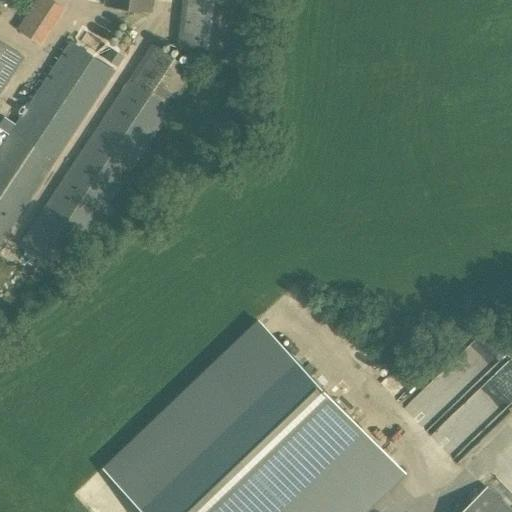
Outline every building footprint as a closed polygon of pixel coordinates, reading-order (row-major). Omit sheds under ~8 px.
[(36,0),(17,27),(40,44),(65,10),(50,0),(36,0)] [(104,0),(104,5),(153,11),(153,0),(104,0)] [(183,0),(178,43),(236,50),(242,0),(183,0)] [(0,88),(23,55),(0,39),(0,88)] [(0,245),(115,71),(71,41),(0,146),(0,245)] [(108,206),(142,153),(157,163),(186,119),(172,110),(197,72),(153,42),(19,245),(57,270),(68,253),(74,257),(99,219),(113,229),(123,215),(108,206)] [(364,511),(406,472),(343,406),(332,395),(260,321),(259,320),(258,319),(103,467),(102,467),(145,511),(364,511)] [(511,352),(490,328),(406,403),(434,435),(438,431),(459,455),(511,407),(511,352)] [(459,511),(509,511),(486,487),(459,511)]
